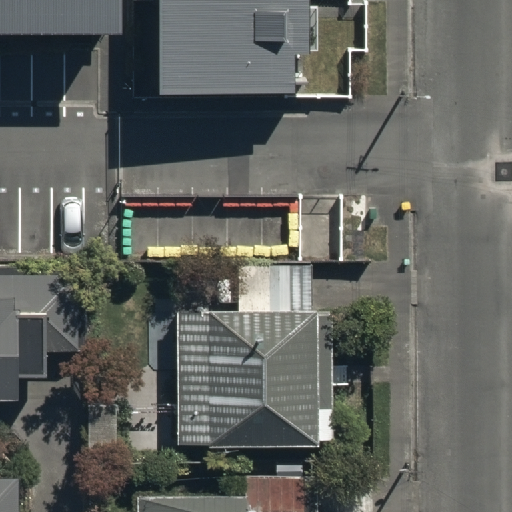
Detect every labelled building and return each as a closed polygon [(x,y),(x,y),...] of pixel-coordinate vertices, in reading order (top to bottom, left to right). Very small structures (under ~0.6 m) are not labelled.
[(123,0),(0,0),(0,28),(123,29),(123,0)] [(154,0),(154,72),(291,72),(291,40),(315,40),(314,0),(154,0)] [(86,260),(0,259),(0,384),(14,384),(14,365),(44,365),(44,343),(86,343),(86,260)] [(176,302),(174,435),(314,436),(314,430),(329,430),(330,307),(315,307),(315,302),(308,301),(308,259),(238,259),(237,303),(176,302)] [(14,511),(15,463),(0,463),(0,511),(14,511)] [(136,489),(135,511),(331,511),(331,510),(313,510),(313,500),(308,500),(308,470),(244,470),(244,489),(136,489)]
